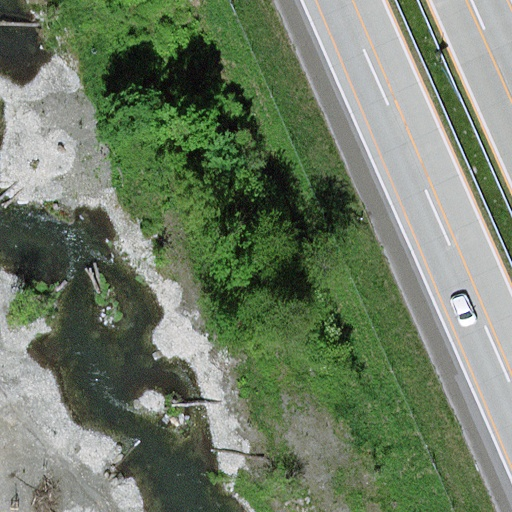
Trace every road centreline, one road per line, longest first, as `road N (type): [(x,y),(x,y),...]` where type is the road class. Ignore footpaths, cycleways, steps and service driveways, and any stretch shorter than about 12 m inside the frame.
road 1 (motorway): [(336,0),(511,403)]
road 2 (motorway): [(511,112),(462,0)]
